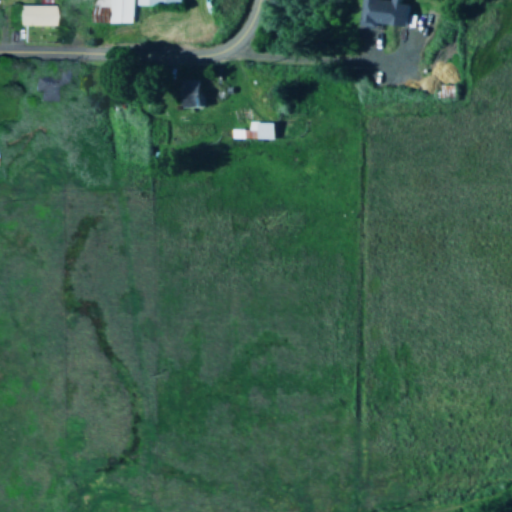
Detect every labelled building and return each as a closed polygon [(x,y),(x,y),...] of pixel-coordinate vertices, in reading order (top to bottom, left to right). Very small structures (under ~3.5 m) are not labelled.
[(129,0),(89,0),(89,23),(129,24),(129,0)] [(361,0),(361,26),(377,27),(377,24),(406,25),(407,4),(401,3),(401,0),(389,0),(390,0),(380,0),(361,0)] [(53,6),(14,5),(14,26),(52,26),(53,6)] [(30,91),(36,91),(35,102),(52,102),(52,84),(64,85),(64,74),(30,74),(30,91)] [(184,107),(201,107),(201,80),(184,80),(184,107)] [(231,139),(274,140),(274,122),(249,122),(249,130),(231,129),(231,139)]
